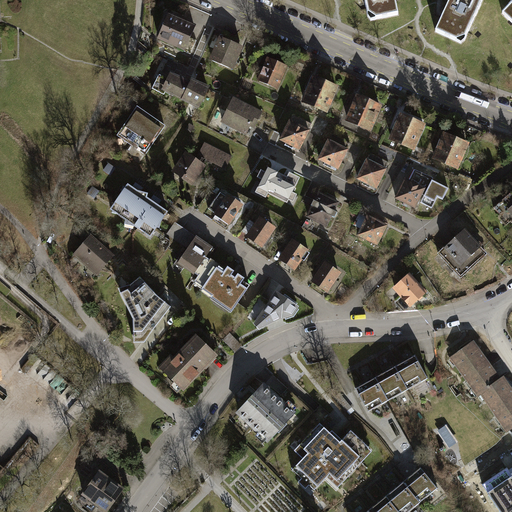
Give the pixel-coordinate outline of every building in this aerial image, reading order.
[(362,0),(366,18),(369,21),(396,15),(393,0),(362,0)] [(447,0),(442,14),(433,32),(459,43),(462,41),(481,0),(447,0)] [(511,1),(500,13),(511,24),(511,1)] [(195,24),(167,12),(156,38),(183,50),(195,24)] [(219,35),(208,58),(232,69),(243,46),(219,35)] [(266,58),(257,82),(277,88),(288,65),(266,58)] [(163,85),(161,89),(165,91),(199,107),(209,85),(191,76),(190,80),(170,70),(167,78),(163,85)] [(164,94),(165,91),(161,89),(163,85),(167,78),(158,74),(151,88),(164,94)] [(314,78),(305,102),(326,110),(335,88),(314,78)] [(356,96),(346,120),(368,129),(379,105),(356,96)] [(232,97),(221,120),(246,132),(247,130),(251,132),(261,111),(232,97)] [(165,125),(137,106),(117,135),(145,154),(165,125)] [(293,116),(290,122),(307,131),(311,123),(300,118),(299,119),(293,116)] [(400,116),(391,139),(414,148),(423,125),(400,116)] [(290,122),(281,140),(286,143),(284,145),(297,152),(307,131),(290,122)] [(329,141),(347,149),(350,143),(332,134),(329,141)] [(444,135),(434,158),(456,167),(466,144),(444,135)] [(230,154),(203,141),(197,154),(223,168),(230,154)] [(329,141),(319,160),(337,168),(347,149),(329,141)] [(206,163),(184,149),(171,170),(192,184),(206,163)] [(370,154),(366,161),(384,170),(388,163),(370,154)] [(366,161),(357,179),(375,188),(384,170),(366,161)] [(261,178),(257,186),(255,190),(265,195),(267,191),(286,200),(288,197),(293,200),(297,192),(292,190),(299,176),(289,171),(287,175),(267,165),(265,171),(260,168),(256,176),(261,178)] [(433,177),(417,169),(411,182),(423,188),(428,178),(431,180),(433,177)] [(447,188),(431,180),(428,178),(423,188),(411,182),(404,179),(395,198),(414,207),(421,193),(424,195),(421,202),(432,208),(437,196),(442,199),(447,188)] [(127,182),(109,208),(112,210),(111,213),(118,214),(124,218),(124,224),(135,226),(149,237),(167,210),(146,196),(147,192),(137,190),(127,182)] [(220,188),(207,208),(229,222),(243,200),(228,191),(227,193),(220,188)] [(511,195),(509,191),(490,207),(497,214),(495,216),(503,226),(508,222),(511,226),(511,195)] [(312,206),(307,216),(326,226),(332,215),(335,217),(337,212),(334,210),(338,203),(319,193),(315,201),(313,200),(310,205),(312,206)] [(373,219),(367,216),(358,235),(377,244),(386,226),(380,223),(381,220),(375,216),(373,219)] [(260,219),(248,236),(262,245),(273,228),(260,219)] [(312,223),(306,220),(302,227),(307,230),(312,223)] [(196,234),(176,221),(168,232),(188,246),(196,234)] [(464,276),(491,250),(465,223),(437,250),(464,276)] [(90,233),(72,253),(96,274),(114,254),(90,233)] [(177,257),(174,261),(193,274),(213,244),(197,233),(196,234),(188,246),(180,259),(177,257)] [(292,240),(279,258),(293,268),(302,257),(304,258),(309,252),(292,240)] [(211,256),(193,281),(212,294),(210,297),(230,311),(250,283),(211,256)] [(324,264),(313,281),(327,290),(330,286),(333,288),(335,284),(332,282),(338,273),(324,264)] [(409,273),(393,287),(410,306),(426,291),(409,273)] [(129,284),(117,287),(131,318),(133,342),(144,341),(170,305),(154,294),(138,276),(129,284)] [(276,290),(253,322),(258,329),(293,314),(299,306),(297,305),(298,303),(285,294),(283,295),(276,290)] [(0,331),(1,345),(15,344),(14,330),(0,331)] [(230,333),(223,339),(235,351),(242,345),(230,333)] [(170,353),(157,367),(182,390),(216,354),(195,334),(174,357),(170,353)] [(482,393),(499,381),(472,343),(452,356),(478,395),(482,393)] [(39,358),(33,353),(21,368),(27,373),(39,358)] [(426,378),(413,355),(402,361),(396,365),(394,366),(407,389),(426,378)] [(387,400),(407,389),(394,366),(383,372),(376,376),(375,377),(387,400)] [(369,410),(387,400),(375,377),(364,383),(356,388),(360,395),(369,410)] [(499,381),(482,393),(508,430),(511,427),(511,393),(502,379),(499,381)] [(264,381),(236,413),(269,441),(297,410),(264,381)] [(339,392),(335,396),(349,414),(354,411),(339,392)] [(303,458),(292,470),(301,478),(298,482),(306,489),(308,486),(314,491),(326,478),(337,489),(372,451),(369,448),(369,447),(351,429),(341,439),(332,431),(329,433),(320,424),(295,451),(303,458)] [(447,425),(438,431),(449,447),(458,442),(447,425)] [(420,467),(403,482),(420,502),(437,487),(420,467)] [(511,511),(511,473),(510,470),(507,467),(482,484),(501,511),(511,511)] [(96,472),(81,494),(95,504),(93,507),(100,511),(102,511),(120,489),(96,472)] [(387,495),(386,496),(399,511),(407,511),(420,502),(403,482),(393,490),(387,495)] [(95,504),(81,494),(76,501),(80,505),(90,511),(93,507),(95,504)] [(370,509),(368,510),(369,511),(399,511),(386,496),(376,504),(370,509)]
